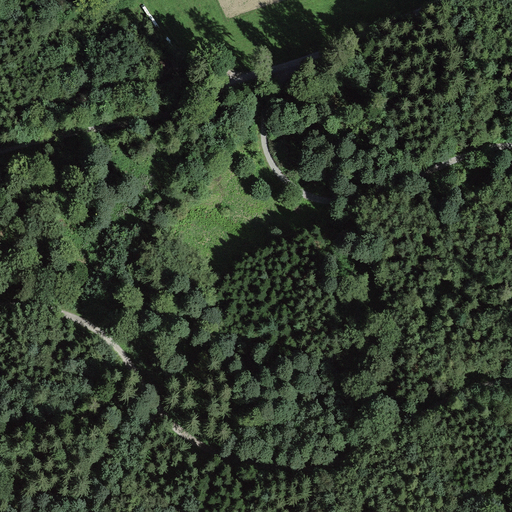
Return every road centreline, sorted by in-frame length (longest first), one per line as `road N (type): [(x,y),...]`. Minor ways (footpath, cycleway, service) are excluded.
road 1 (track): [(511,388),(481,389),(430,410),(352,462),(295,466),(226,455),(177,423),(104,335),(51,311),(0,309)]
road 2 (track): [(451,0),(238,79),(176,112),(0,147)]
road 3 (track): [(291,65),(267,100),(263,131),(275,167),(298,188),(337,203),(373,197),(456,158),(511,148)]
